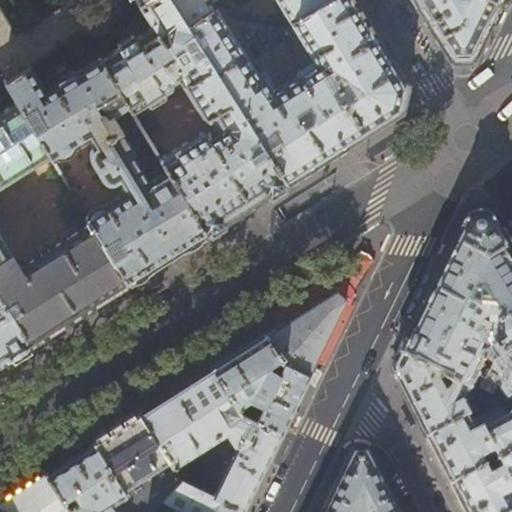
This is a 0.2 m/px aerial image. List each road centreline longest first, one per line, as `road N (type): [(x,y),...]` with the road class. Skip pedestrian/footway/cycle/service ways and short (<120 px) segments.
road 1 (secondary): [(0,433),(464,139)]
road 2 (tertiary): [(464,139),(342,396)]
road 3 (residential): [(381,0),(464,139)]
road 4 (residential): [(427,511),(385,431),(342,396)]
road 5 (tertiary): [(342,396),(284,511)]
